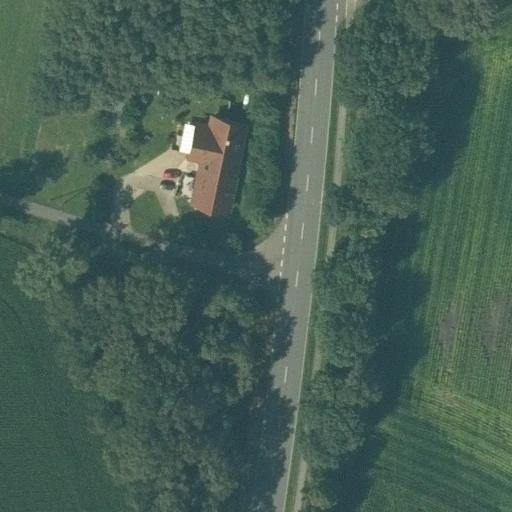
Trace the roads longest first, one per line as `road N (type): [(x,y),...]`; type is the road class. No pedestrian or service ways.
road 1 (unclassified): [(296,274),(186,254),(0,198)]
road 2 (primary): [(320,0),(296,274)]
road 3 (primary): [(296,274),(265,511)]
